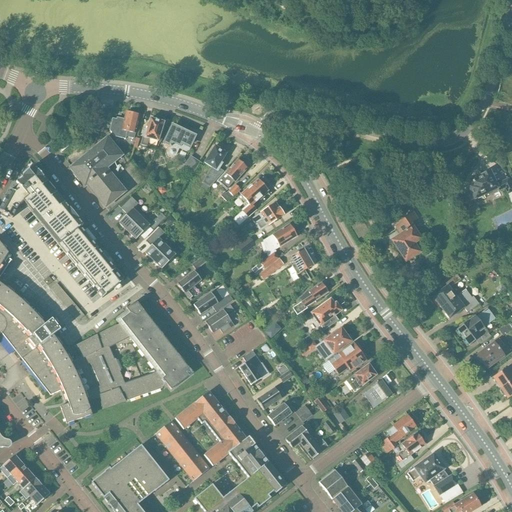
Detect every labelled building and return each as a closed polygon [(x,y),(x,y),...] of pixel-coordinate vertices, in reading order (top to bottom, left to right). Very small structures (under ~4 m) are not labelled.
[(137,115),(137,113),(134,113),(132,114),(126,112),(124,121),(112,119),(109,131),(114,137),(125,140),(126,137),(134,139),(135,134),(139,115),(137,115)] [(141,131),(139,137),(142,137),(142,138),(140,145),(147,147),(149,140),(158,143),(164,123),(163,123),(162,120),(158,120),(156,121),(150,119),(146,132),(144,131),(141,131)] [(170,126),(161,144),(165,145),(170,148),(168,152),(169,156),(173,157),(176,156),(179,149),(185,152),(189,151),(190,149),(189,147),(194,137),(186,134),(187,132),(179,128),(178,130),(173,127),(170,126)] [(86,187),(105,210),(127,192),(108,169),(124,156),(108,136),(68,168),(85,188),(86,187)] [(225,153),(226,151),(218,146),(217,148),(215,146),(205,162),(211,167),(208,172),(202,183),(203,184),(201,187),(206,191),(208,187),(210,188),(224,172),(219,169),(222,163),(220,162),(226,153),(225,153)] [(190,156),(183,168),(192,174),(200,162),(190,156)] [(242,163),(242,164),(237,160),(229,169),(228,168),(216,182),(226,191),(234,182),(235,182),(247,168),(246,168),(247,167),(242,163)] [(0,212),(12,219),(12,218),(16,211),(17,210),(18,207),(23,203),(102,299),(123,282),(122,280),(124,278),(112,263),(113,262),(104,251),(103,252),(95,241),(96,241),(86,230),(82,226),(83,225),(82,225),(78,220),(78,219),(70,209),(69,209),(65,203),(64,203),(57,194),(57,193),(56,193),(48,183),(48,182),(47,182),(34,166),(22,175),(24,177),(16,183),(18,186),(14,192),(10,190),(10,191),(6,198),(6,197),(2,204),(3,204),(0,208),(0,212)] [(508,195),(510,204),(511,203),(511,184),(509,178),(496,184),(490,171),(475,178),(476,180),(472,182),(473,184),(469,186),(475,199),(476,198),(478,199),(482,196),(484,194),(496,188),(498,193),(504,190),(507,195),(508,195)] [(256,209),(252,204),(255,201),(256,202),(262,197),(261,196),(268,190),(267,189),(270,186),(263,178),(260,180),(259,180),(237,199),(242,204),(246,201),(248,203),(241,210),(242,211),(233,219),(239,226),(257,210),(255,209),(256,209)] [(445,189),(441,184),(437,188),(441,193),(445,189)] [(220,197),(227,204),(241,190),(235,185),(226,194),(224,192),(220,197)] [(118,223),(127,232),(144,215),(135,207),(138,204),(131,198),(121,209),(127,215),(118,223)] [(279,210),(275,203),(252,218),(253,218),(251,219),(255,225),(259,232),(268,226),(284,215),(284,214),(284,213),(282,210),(280,209),(279,210)] [(419,219),(414,212),(395,225),(402,234),(392,241),(406,262),(420,253),(414,245),(421,239),(411,224),(419,219)] [(144,215),(127,232),(136,240),(149,227),(153,231),(165,218),(161,214),(152,223),(144,215)] [(361,221),(357,214),(347,219),(351,226),(361,221)] [(293,226),(291,226),(289,224),(262,241),(267,257),(251,270),(256,277),(258,275),(258,274),(278,258),(275,253),(276,252),(275,251),(280,248),(280,247),(297,237),(294,231),(295,230),(293,226)] [(371,235),(364,224),(354,230),(358,238),(360,241),(371,235)] [(144,253),(161,270),(177,254),(160,238),(164,234),(159,228),(145,242),(150,246),(144,253)] [(249,237),(237,246),(244,255),(256,245),(249,237)] [(291,266),(297,276),(314,266),(304,249),(289,257),(294,265),(291,266)] [(207,262),(202,256),(191,265),(196,271),(207,262)] [(258,274),(258,275),(263,281),(284,265),(278,258),(258,274)] [(201,281),(194,271),(177,285),(189,300),(195,295),(193,292),(195,289),(194,287),(201,281)] [(432,297),(441,308),(457,296),(450,288),(460,280),(455,273),(443,281),(447,286),(432,297)] [(0,343),(3,347),(5,345),(46,394),(45,394),(74,429),(151,399),(145,383),(138,386),(131,368),(85,385),(41,332),(39,334),(34,329),(36,327),(31,321),(35,318),(30,312),(31,311),(11,288),(10,289),(0,276),(0,343)] [(323,285),(322,284),(309,292),(308,291),(299,299),(301,302),(292,309),(297,316),(307,309),(306,307),(328,293),(326,290),(326,288),(325,285),(323,285)] [(222,300),(216,290),(193,306),(200,316),(212,308),(216,313),(233,301),(229,295),(222,300)] [(471,298),(466,291),(465,290),(457,296),(441,308),(450,319),(464,309),(467,313),(479,305),(473,297),(471,298)] [(338,305),(336,305),(332,299),(311,313),(324,331),(337,321),(334,316),(335,315),(341,311),(339,309),(340,308),(338,305)] [(125,313),(116,320),(171,391),(192,374),(175,354),(176,353),(159,332),(142,313),(143,311),(137,303),(126,309),(128,312),(126,314),(125,313)] [(235,313),(230,306),(205,323),(213,334),(219,330),(222,334),(234,327),(228,317),(235,313)] [(484,328),(495,319),(487,309),(477,316),(476,315),(468,321),(468,322),(457,330),(455,332),(459,338),(462,336),(464,340),(462,342),(466,347),(469,346),(475,341),(478,345),(479,344),(490,337),(484,330),(485,329),(484,328)] [(275,323),(265,333),(271,339),(281,330),(275,323)] [(348,336),(346,335),(341,328),(323,341),(317,346),(313,340),(305,347),(310,353),(315,349),(325,362),(335,355),(334,354),(350,342),(351,339),(348,336)] [(305,347),(313,340),(309,336),(301,342),(305,347)] [(482,363),(487,369),(511,351),(506,345),(504,346),(499,339),(477,356),(478,358),(477,360),(480,363),(482,363)] [(328,362),(330,365),(334,371),(359,352),(357,349),(358,348),(355,344),(354,345),(353,343),(338,355),(328,362)] [(246,363),(239,368),(251,386),(260,379),(261,380),(268,374),(261,364),(253,352),(251,353),(243,359),(246,363)] [(334,371),(338,376),(348,369),(351,372),(366,361),(365,359),(366,358),(363,354),(361,355),(359,352),(334,371)] [(500,388),(511,380),(511,373),(511,372),(511,364),(508,368),(493,378),(496,382),(496,384),(498,387),(499,387),(500,388)] [(345,382),(353,392),(362,386),(376,376),(372,371),(374,370),(371,365),(369,366),(368,365),(354,375),(345,382)] [(289,372),(279,378),(283,383),(292,377),(289,372)] [(363,395),(364,395),(373,408),(372,408),(373,409),(392,396),(381,380),(371,387),(372,388),(363,395)] [(511,380),(500,388),(501,389),(500,390),(503,394),(504,394),(507,399),(511,395),(511,380)] [(280,385),(256,401),(263,411),(286,395),(280,385)] [(169,481),(141,446),(110,470),(109,468),(104,472),(104,473),(91,483),(113,511),(252,511),(258,508),(270,499),(286,486),(285,484),(254,446),(255,445),(248,437),(246,439),(234,425),(235,424),(229,417),(229,418),(216,402),(208,392),(175,419),(183,430),(197,418),(201,424),(204,422),(220,442),(204,455),(213,466),(229,453),(235,460),(249,477),(224,497),(213,484),(195,498),(206,511),(205,511),(144,511),(139,505),(155,492),(169,481)] [(314,403),(322,414),(329,409),(321,398),(314,403)] [(267,417),(275,427),(296,410),(288,400),(267,417)] [(305,406),(295,414),(299,418),(308,411),(305,406)] [(335,415),(340,423),(348,418),(342,410),(335,415)] [(308,411),(299,418),(302,423),(312,416),(308,411)] [(406,433),(408,432),(408,431),(414,426),(407,417),(393,427),(386,432),(389,436),(383,441),(390,452),(398,446),(396,443),(407,435),(406,433)] [(171,421),(155,434),(165,446),(181,433),(171,421)] [(322,425),(330,435),(335,431),(327,422),(322,425)] [(292,449),(299,444),(309,436),(314,433),(306,423),(285,440),(292,449)] [(181,433),(165,446),(174,458),(190,444),(181,433)] [(418,435),(416,433),(401,444),(405,450),(398,456),(401,461),(397,465),(401,470),(413,460),(410,455),(425,444),(421,440),(422,439),(422,438),(422,437),(422,436),(421,436),(421,435),(420,435),(419,435),(418,435)] [(309,436),(299,444),(312,460),(328,448),(322,440),(316,445),(309,436)] [(190,444),(174,458),(184,469),(200,456),(190,444)] [(360,459),(369,470),(378,463),(369,452),(360,459)] [(23,465),(15,455),(0,468),(0,470),(7,479),(10,476),(23,465)] [(406,474),(412,482),(420,476),(424,482),(428,479),(430,481),(444,471),(442,468),(443,467),(439,461),(438,462),(433,455),(421,463),(420,462),(414,466),(415,468),(406,474)] [(200,456),(184,469),(194,481),(210,468),(200,456)] [(351,463),(355,468),(361,464),(357,459),(351,463)] [(361,464),(356,468),(360,473),(365,469),(361,464)] [(29,471),(23,465),(10,476),(16,482),(29,471)] [(337,469),(318,483),(325,492),(344,478),(337,469)] [(35,478),(29,471),(16,482),(23,489),(35,478)] [(433,486),(439,496),(458,485),(452,474),(448,477),(444,471),(430,481),(433,486)] [(365,480),(370,485),(374,482),(369,477),(365,480)] [(35,478),(23,489),(19,492),(26,500),(29,497),(42,486),(35,478)] [(344,478),(325,492),(332,501),(351,486),(344,478)] [(42,486),(29,497),(37,506),(49,495),(50,495),(42,486)] [(332,501),(339,510),(358,495),(351,486),(332,501)] [(339,510),(340,511),(353,511),(361,506),(364,504),(358,495),(339,510)] [(471,511),(480,507),(480,505),(480,504),(478,500),(476,500),(473,495),(456,505),(455,505),(453,502),(440,509),(442,511),(471,511)]
